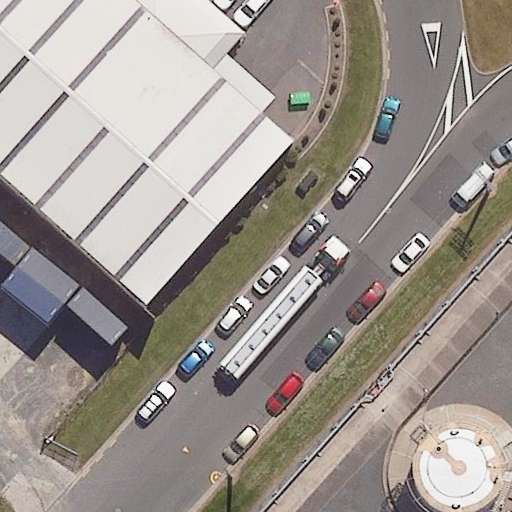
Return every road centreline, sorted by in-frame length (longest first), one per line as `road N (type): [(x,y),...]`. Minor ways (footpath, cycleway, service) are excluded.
road 1 (unclassified): [(117,511),(400,199)]
road 2 (unclassified): [(400,199),(425,69),(417,0)]
road 3 (unclassified): [(511,110),(400,199)]
